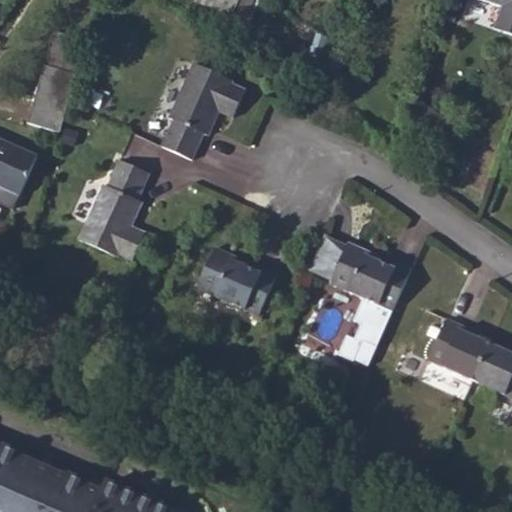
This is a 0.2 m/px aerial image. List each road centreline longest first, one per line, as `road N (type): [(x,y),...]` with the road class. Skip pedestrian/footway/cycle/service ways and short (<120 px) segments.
road 1 (track): [(378,511),(0,342)]
road 2 (residential): [(511,267),(351,155),(278,169)]
